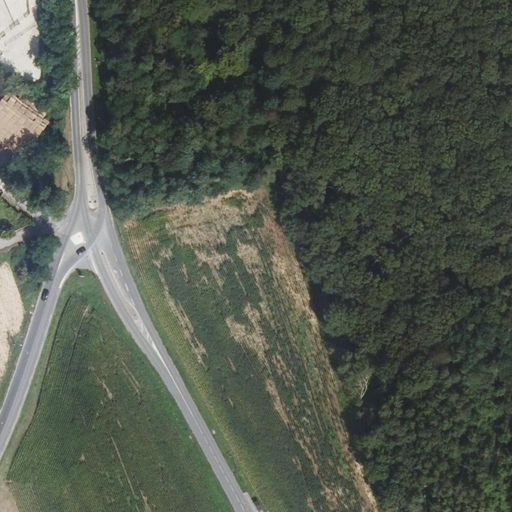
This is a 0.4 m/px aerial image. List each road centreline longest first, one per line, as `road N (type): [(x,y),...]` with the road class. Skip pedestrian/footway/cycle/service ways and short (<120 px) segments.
road 1 (secondary): [(108,228),(81,0)]
road 2 (secondary): [(71,0),(83,220)]
road 3 (secondary): [(189,413),(108,228)]
road 4 (secondary): [(91,245),(116,302),(189,413)]
road 5 (secondary): [(0,436),(43,307)]
